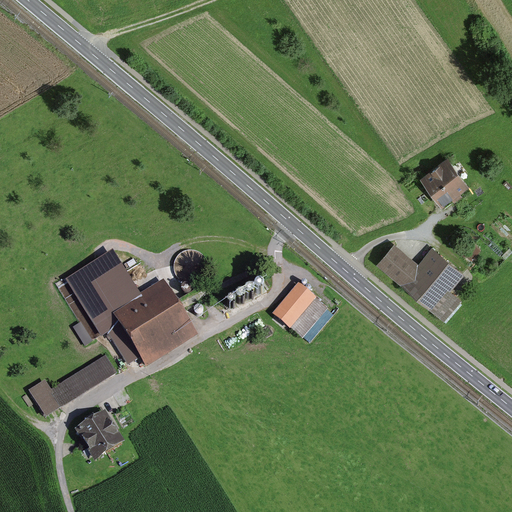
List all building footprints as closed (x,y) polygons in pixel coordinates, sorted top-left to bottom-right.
[(465,185),(448,160),(424,177),(441,201),(465,185)] [(393,247),(377,266),(443,321),(459,302),(448,293),(461,277),(431,251),(417,267),(393,247)] [(189,278),(201,267),(187,252),(174,263),(189,278)] [(193,339),(162,286),(138,300),(112,257),(66,284),(100,341),(120,329),(144,368),(193,339)] [(324,311),(296,288),(273,316),(301,339),(324,311)] [(46,418),(115,375),(105,359),(49,394),(44,386),(31,394),(46,418)] [(120,442),(104,416),(79,432),(95,458),(120,442)]
